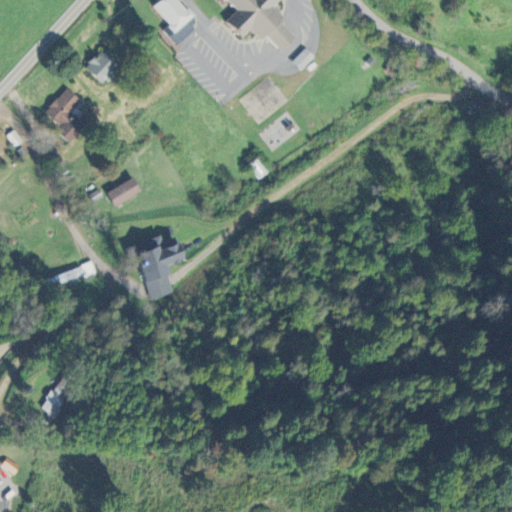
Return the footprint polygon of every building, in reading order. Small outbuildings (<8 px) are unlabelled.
[(176,45),(201,23),(179,0),(160,0),(153,7),(169,24),(163,30),(176,45)] [(225,0),(273,0),(270,3),(280,14),(275,18),(292,36),(278,49),(263,34),(259,38),(248,26),(238,35),(222,19),(233,8),(225,0)] [(121,61),(102,47),(85,69),(105,84),(121,61)] [(58,132),(68,142),(86,125),(72,110),(81,101),(68,88),(44,110),(62,128),(58,132)] [(142,190),(134,176),(107,192),(115,207),(142,190)] [(154,299),(177,292),(168,264),(188,258),(181,235),(163,240),(162,235),(136,243),(154,299)] [(96,273),(93,264),(45,278),(47,287),(96,273)] [(53,417),(73,385),(60,376),(39,409),(53,417)]
